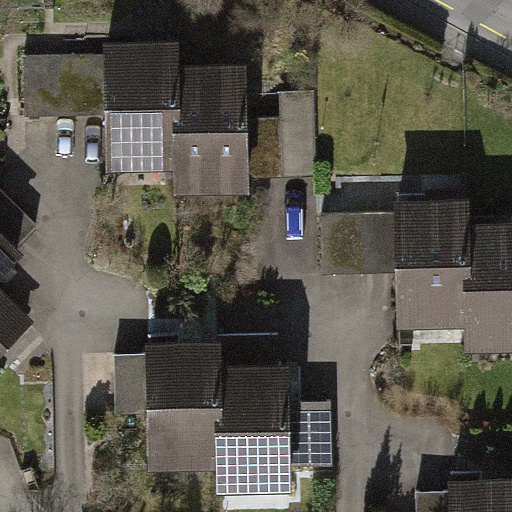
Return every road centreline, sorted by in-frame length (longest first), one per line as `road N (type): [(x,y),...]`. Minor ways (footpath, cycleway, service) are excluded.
road 1 (unknown): [(64,511),(57,201)]
road 2 (unknown): [(350,511),(340,389),(327,351),(299,317),(287,254)]
